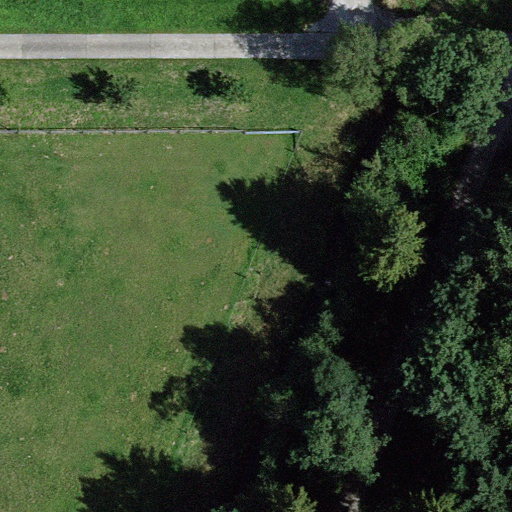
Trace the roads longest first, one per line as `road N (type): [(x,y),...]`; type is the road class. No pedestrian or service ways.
road 1 (track): [(511,47),(0,47)]
road 2 (track): [(349,511),(511,82)]
